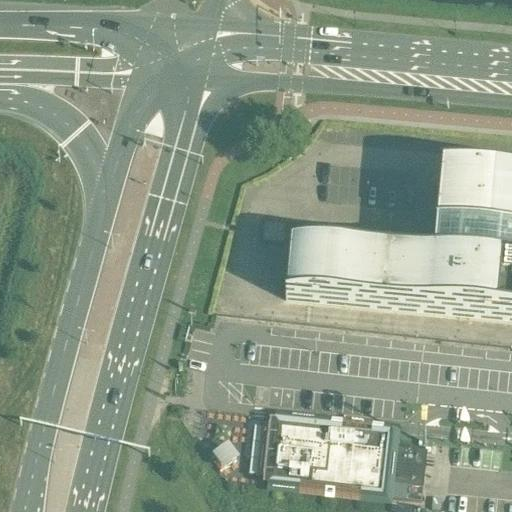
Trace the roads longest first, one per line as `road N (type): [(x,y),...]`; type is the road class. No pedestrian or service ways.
road 1 (secondary): [(89,511),(199,83)]
road 2 (secondary): [(105,201),(23,511)]
road 3 (secondary): [(199,83),(511,102)]
road 4 (secondary): [(511,66),(209,39)]
road 5 (motorway): [(0,82),(61,118),(87,151),(105,201)]
road 6 (motorway): [(159,34),(0,26)]
road 7 (motorway): [(0,78),(141,84)]
road 8 (secondary): [(141,84),(105,201)]
